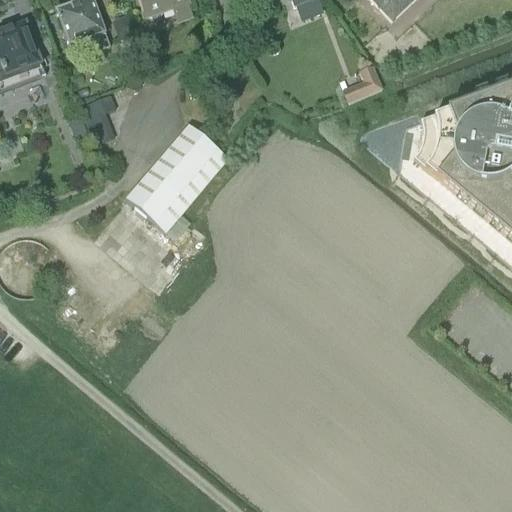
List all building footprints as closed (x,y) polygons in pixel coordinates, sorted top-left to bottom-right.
[(178,26),(192,21),(187,8),(190,7),(187,0),(138,0),(146,22),(173,13),(178,26)] [(289,0),(294,10),(319,0),(289,0)] [(370,0),(390,22),(413,0),(370,0)] [(93,57),(109,51),(104,38),(105,38),(92,1),(55,14),(68,52),(88,44),(93,57)] [(124,19),(111,24),(118,44),(131,40),(124,19)] [(7,30),(0,32),(0,95),(45,79),(30,39),(28,40),(23,26),(8,32),(7,30)] [(371,72),(357,78),(360,87),(342,94),(348,108),(381,94),(371,72)] [(405,130),(397,176),(511,272),(511,90),(508,92),(509,93),(405,130)] [(114,143),(104,118),(114,114),(108,100),(78,112),(93,151),(114,143)] [(187,130),(152,171),(124,205),(164,238),(227,163),(187,130)]
